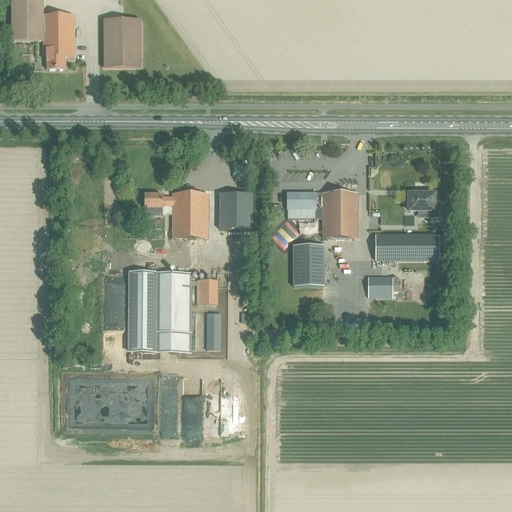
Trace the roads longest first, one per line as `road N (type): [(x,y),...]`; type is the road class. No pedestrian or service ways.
road 1 (primary): [(151,122),(511,132)]
road 2 (primary): [(511,119),(151,122)]
road 3 (unknown): [(359,144),(277,169),(288,185),(359,178)]
road 4 (primary): [(151,122),(0,122)]
road 5 (unknown): [(359,178),(359,248),(338,308)]
